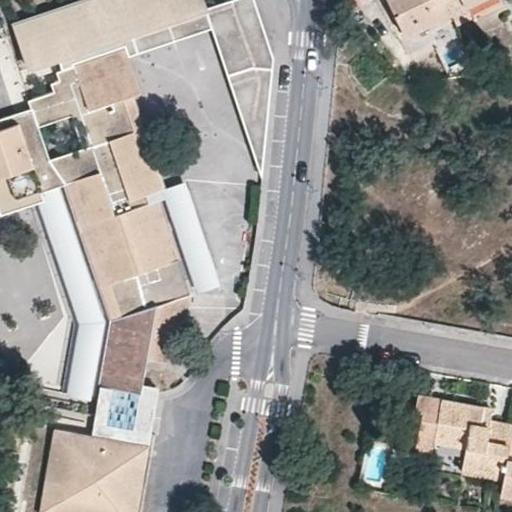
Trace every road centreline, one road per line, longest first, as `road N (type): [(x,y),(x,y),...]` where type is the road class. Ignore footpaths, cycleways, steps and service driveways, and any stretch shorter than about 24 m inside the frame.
road 1 (residential): [(274,322),(310,0)]
road 2 (residential): [(274,322),(511,363)]
road 3 (residential): [(272,333),(257,353),(228,511)]
road 4 (residential): [(247,511),(272,333)]
